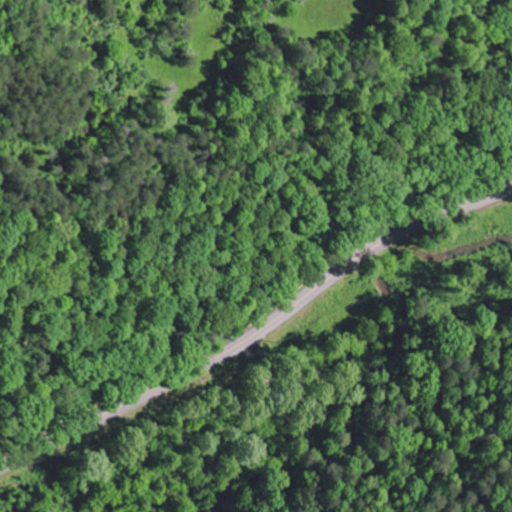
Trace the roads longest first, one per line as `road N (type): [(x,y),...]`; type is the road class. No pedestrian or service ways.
road 1 (tertiary): [(0,471),(246,345),(388,241),(511,190)]
road 2 (residential): [(253,340),(282,380),(328,407),(511,385)]
